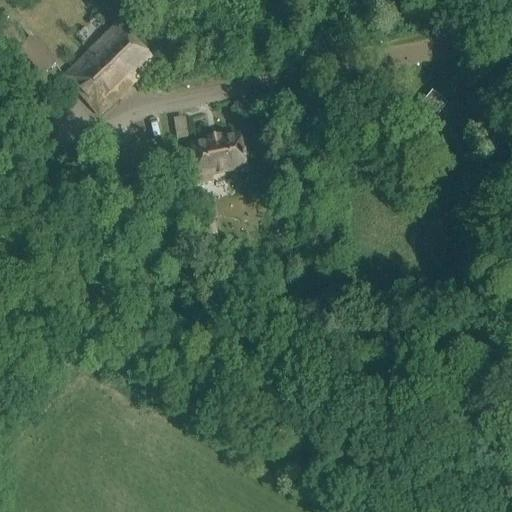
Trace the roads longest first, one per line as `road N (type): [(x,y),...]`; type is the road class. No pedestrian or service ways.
road 1 (track): [(400,511),(307,440),(0,259)]
road 2 (residential): [(173,104),(511,34)]
road 3 (unclassified): [(511,228),(497,247),(480,359)]
